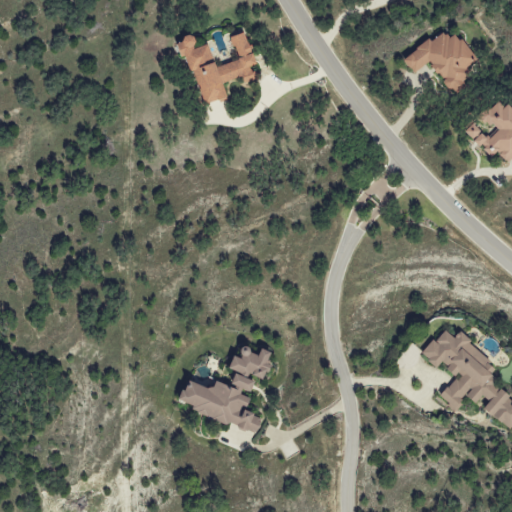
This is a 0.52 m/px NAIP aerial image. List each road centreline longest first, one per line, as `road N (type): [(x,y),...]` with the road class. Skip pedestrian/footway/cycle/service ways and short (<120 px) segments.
road 1 (residential): [(511,265),(409,167),(342,87),(289,0)]
road 2 (residential): [(343,251),(329,335),(348,417),(345,511)]
